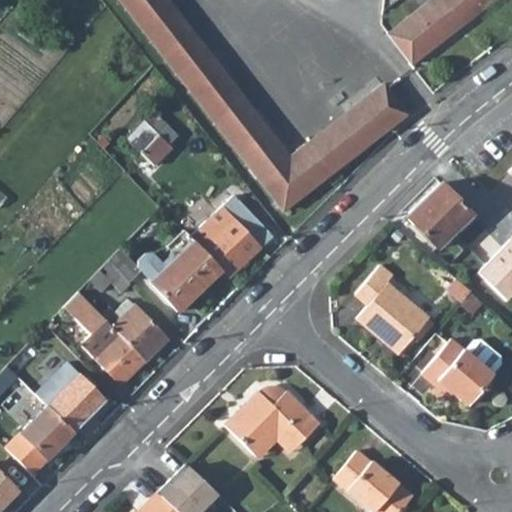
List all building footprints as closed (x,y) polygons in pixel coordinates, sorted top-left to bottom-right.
[(406,114),(387,89),(383,84),(288,157),(210,57),(166,0),(118,0),(164,60),(282,212),(392,126),(406,114)] [(431,0),(389,33),(413,64),(493,0),(431,0)] [(158,135),(140,153),(153,165),(171,148),(158,135)] [(405,216),(436,248),(485,202),(454,170),(405,216)] [(197,232),(190,239),(193,243),(221,272),(227,278),(271,238),(234,197),(219,211),(227,221),(215,234),(206,242),(197,232)] [(221,272),(193,243),(180,256),(175,260),(150,284),(149,285),(177,315),(221,272)] [(118,249),(106,261),(127,284),(139,272),(136,269),(118,249)] [(150,284),(175,260),(172,256),(161,267),(150,256),(136,269),(139,272),(150,284)] [(106,261),(87,281),(98,293),(109,284),(119,294),(129,285),(127,284),(106,261)] [(379,274),(360,295),(372,306),(361,319),(402,354),(431,319),(379,274)] [(109,306),(100,315),(119,334),(146,361),(167,340),(133,305),(131,306),(126,301),(115,312),(109,306)] [(100,315),(90,304),(79,315),(89,325),(100,315)] [(146,361),(119,334),(107,345),(101,340),(89,351),(94,357),(93,359),(120,386),(146,361)] [(453,338),(423,372),(436,384),(440,380),(468,404),(494,374),(453,338)] [(0,392),(15,377),(4,367),(0,370),(0,392)] [(77,374),(44,406),(72,433),(88,417),(104,401),(77,374)] [(227,425),(256,453),(279,429),(299,447),(322,423),(288,391),(286,393),(282,390),(277,388),(270,389),(266,391),(263,395),(259,392),(227,425)] [(26,424),(2,450),(29,477),(45,461),(72,433),(44,406),(26,424)] [(371,507),(370,509),(372,511),(395,511),(411,492),(369,457),(368,458),(357,447),(333,474),(371,507)] [(0,472),(0,507),(18,490),(0,472)] [(173,511),(158,497),(142,511),(173,511)]
